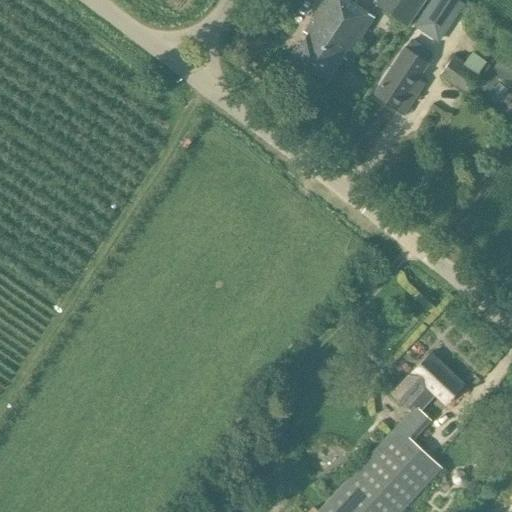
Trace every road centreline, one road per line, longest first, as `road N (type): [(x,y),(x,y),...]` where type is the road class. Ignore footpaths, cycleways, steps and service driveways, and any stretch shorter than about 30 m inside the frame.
road 1 (residential): [(511,329),(364,206)]
road 2 (unclassified): [(364,206),(215,93)]
